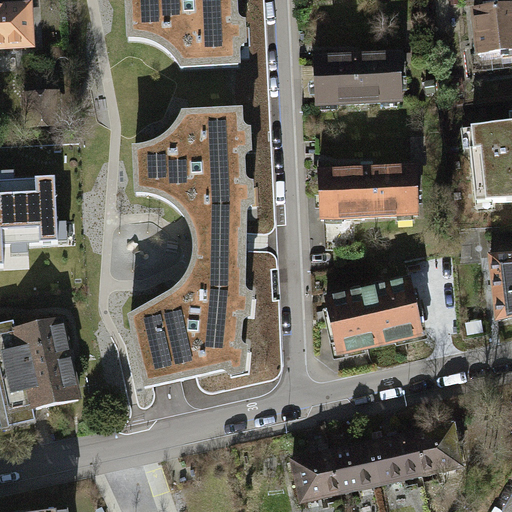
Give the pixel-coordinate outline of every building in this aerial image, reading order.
[(235,0),(147,0),(148,9),(128,10),(129,40),(138,40),(147,42),(157,46),(166,51),(190,50),(191,69),(238,67),(235,0)] [(472,12),(477,54),(477,56),(511,51),(511,7),(507,8),(472,12)] [(28,9),(0,10),(0,48),(30,47),(28,9)] [(511,68),(511,51),(477,56),(477,54),(471,55),(473,73),(511,68)] [(357,57),(314,59),(316,106),(403,102),(401,55),(357,57)] [(57,101),(24,101),(25,128),(57,127),(57,101)] [(195,242),(196,253),(245,253),(241,114),(193,117),(194,137),(171,137),(160,146),(146,150),(135,152),(137,181),(157,181),(157,198),(167,203),(177,209),(186,218),(192,229),(195,242)] [(511,129),(475,134),(481,196),(511,193),(511,129)] [(368,170),(321,172),(323,220),(418,216),(416,168),(368,170)] [(0,269),(4,270),(3,247),(58,244),(57,218),(54,180),(0,182),(0,269)] [(243,302),(245,253),(196,253),(193,270),(185,285),(175,293),(162,303),(148,311),(151,324),(132,328),(141,369),(152,367),(156,386),(237,368),(243,302)] [(511,256),(491,258),(497,324),(511,318),(511,256)] [(410,283),(326,301),(335,349),(346,355),(422,339),(410,283)] [(0,326),(0,385),(9,427),(35,421),(33,411),(78,401),(60,321),(15,332),(13,323),(0,326)] [(455,427),(413,436),(422,479),(464,470),(455,427)] [(380,487),(422,479),(413,436),(371,444),(380,487)] [(371,444),(330,452),(339,495),(380,487),(371,444)] [(299,503),(339,495),(330,452),(290,460),(299,503)]
